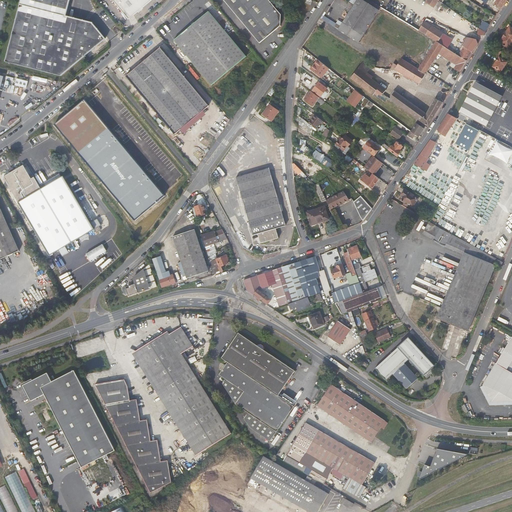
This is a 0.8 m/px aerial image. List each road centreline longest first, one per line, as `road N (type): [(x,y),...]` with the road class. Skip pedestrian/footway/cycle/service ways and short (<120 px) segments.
road 1 (unknown): [(48,106),(123,201),(137,206),(175,164),(95,68)]
road 2 (tertiary): [(366,228),(511,0)]
road 3 (secondary): [(220,297),(278,324),(430,420)]
road 4 (unclassified): [(172,0),(0,145)]
road 5 (residential): [(294,46),(289,175),(308,248)]
road 6 (tertiary): [(198,181),(161,233),(95,294),(97,323)]
road 7 (residential): [(366,228),(404,318),(458,374)]
road 8 (tertiary): [(294,46),(198,181)]
road 9 (unknown): [(409,468),(317,417),(306,419),(283,453)]
road 10 (unclassified): [(458,374),(511,247)]
road 11 (unknown): [(511,175),(486,165),(464,199),(464,219),(481,230),(500,209)]
road 12 (secondary): [(97,323),(180,296),(220,297)]
